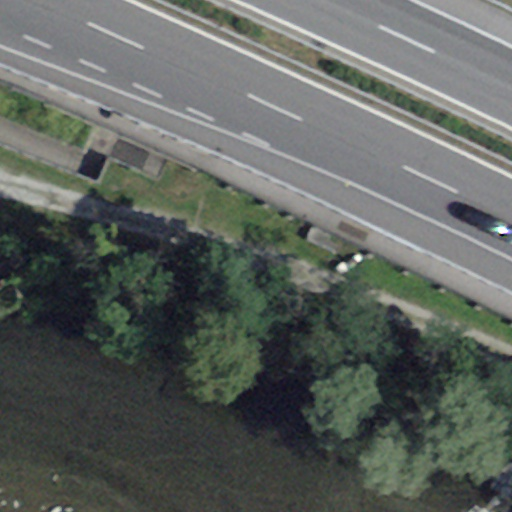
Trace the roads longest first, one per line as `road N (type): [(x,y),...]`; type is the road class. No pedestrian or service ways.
road 1 (motorway): [(25,0),(511,227)]
road 2 (motorway): [(511,94),(303,0)]
